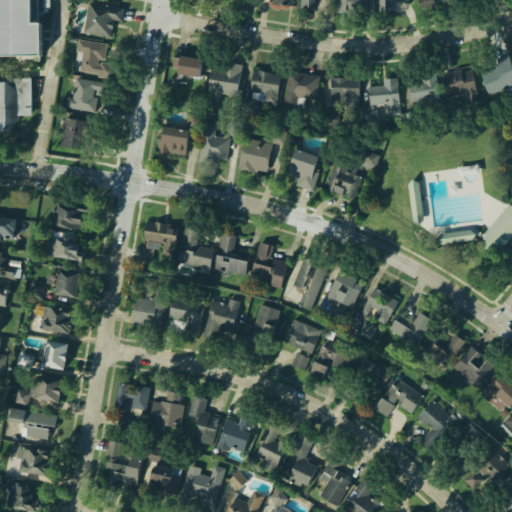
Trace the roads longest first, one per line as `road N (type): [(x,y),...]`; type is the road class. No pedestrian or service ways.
road 1 (residential): [(0,167),(232,197),(307,217),(414,265),(511,331)]
road 2 (residential): [(81,511),(167,0)]
road 3 (residential): [(459,511),(414,469),(321,407),(235,373),(109,348)]
road 4 (residential): [(165,16),(359,47),(455,37),(511,19)]
